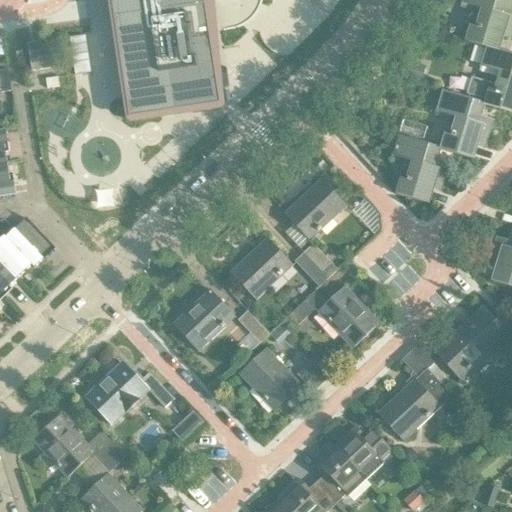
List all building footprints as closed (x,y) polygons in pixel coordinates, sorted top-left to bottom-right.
[(205,0),(110,0),(128,120),(221,106),(205,0)] [(508,0),(462,0),(460,8),(479,13),(475,27),(469,26),(464,41),(486,48),(500,50),(508,24),(502,22),(508,0)] [(52,40),(28,44),(32,71),(56,67),(52,40)] [(465,95),(484,100),(483,103),(485,105),(511,113),(511,54),(500,50),(486,48),(480,69),(498,74),(494,88),(489,86),(489,85),(469,79),(465,95)] [(411,63),(407,77),(421,81),(425,67),(411,63)] [(8,70),(0,70),(0,85),(1,91),(1,93),(12,91),(8,70)] [(477,130),(485,105),(483,103),(442,91),(435,111),(455,117),(449,135),(444,134),(439,148),(440,150),(474,160),(482,132),(477,130)] [(405,120),(404,129),(416,131),(415,137),(426,138),(428,123),(405,120)] [(433,175),(440,150),(439,148),(398,135),(392,155),(410,161),(405,179),(399,178),(394,194),(430,204),(438,176),(433,175)] [(9,183),(6,163),(0,164),(0,197),(16,195),(14,183),(9,183)] [(347,207),(321,179),(284,214),(310,242),(347,207)] [(0,241),(0,262),(16,280),(31,266),(34,269),(55,249),(26,219),(14,230),(6,238),(5,237),(0,241)] [(511,230),(504,255),(499,253),(491,281),(511,287),(511,230)] [(294,267),(267,238),(230,273),(256,302),(294,267)] [(314,245),(304,254),(328,279),(338,271),(314,245)] [(296,262),(295,262),(312,280),(319,288),(328,279),(304,254),(302,256),(296,262)] [(16,280),(0,262),(0,292),(4,297),(5,296),(2,293),(16,280)] [(326,304),(315,292),(314,293),(307,299),(289,316),(298,326),(315,309),(353,349),(380,324),(345,287),(326,304)] [(209,290),(209,291),(172,325),(198,353),(235,318),(209,290)] [(511,338),(483,307),(434,353),(460,381),(498,346),(503,353),(511,344),(511,338)] [(269,335),(248,312),(238,321),(260,344),(269,335)] [(410,353),(427,371),(428,371),(437,362),(420,344),(410,353)] [(239,375),(274,412),(302,386),(267,348),(239,375)] [(452,398),(428,371),(427,371),(410,353),(402,361),(418,378),(415,381),(414,379),(377,414),(403,443),(441,408),(452,398)] [(315,359),(306,367),(322,384),(331,376),(315,359)] [(174,400),(164,389),(150,373),(141,382),(122,363),(85,398),(111,425),(148,391),(165,409),(174,400)] [(322,384),(306,367),(297,375),(313,393),(322,384)] [(63,384),(52,395),(57,400),(67,400),(73,394),(63,384)] [(193,412),(172,432),(182,443),(203,423),(193,412)] [(101,464),(118,448),(110,439),(95,453),(60,415),(32,442),(67,479),(93,455),(101,464)] [(355,427),(335,446),(360,473),(378,457),(382,462),(392,452),(372,430),(365,437),(355,427)] [(326,474),(316,483),(336,505),(346,496),(348,498),(366,480),(360,473),(335,446),(317,463),(322,468),(321,469),(326,474)] [(118,448),(101,464),(110,473),(127,458),(118,448)] [(411,449),(409,449),(406,449),(405,450),(403,452),(403,454),(404,458),(404,459),(404,460),(404,461),(406,461),(406,462),(408,462),(409,462),(411,462),(411,463),(412,463),(414,462),(415,461),(416,459),(416,457),(416,456),(414,452),(413,451),(412,450),(411,449)] [(142,511),(144,511),(110,473),(81,500),(92,511),(142,511)] [(279,498),(291,511),(329,511),(336,505),(316,483),(306,492),(301,487),(300,488),(296,483),(279,498)] [(487,486),(481,504),(493,508),(499,490),(487,486)] [(405,499),(405,501),(405,502),(406,504),(406,505),(410,508),(411,508),(411,509),(413,510),(414,510),(415,509),(422,503),(423,502),(423,500),(423,499),(424,498),(424,497),(426,495),(426,493),(426,491),(425,490),(424,489),(422,487),(420,487),(416,491),(414,492),(410,496),(409,496),(407,498),(406,498),(405,499)] [(291,511),(279,498),(264,511),(291,511)]
